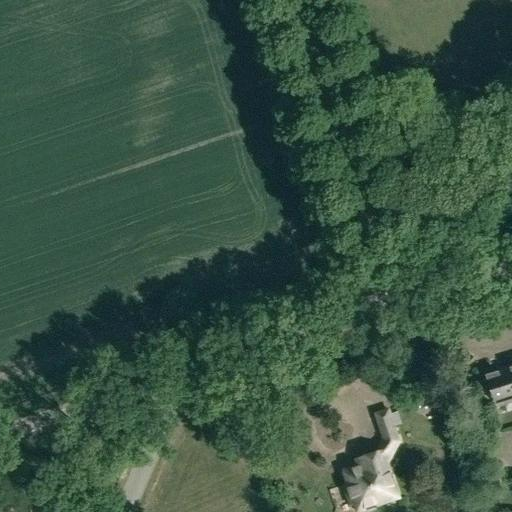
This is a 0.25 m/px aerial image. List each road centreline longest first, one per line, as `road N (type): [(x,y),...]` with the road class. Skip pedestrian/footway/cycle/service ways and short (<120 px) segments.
road 1 (tertiary): [(180,375),(511,260)]
road 2 (unknown): [(394,301),(297,0)]
road 3 (tertiary): [(0,434),(180,375)]
road 4 (tertiary): [(123,511),(180,375)]
